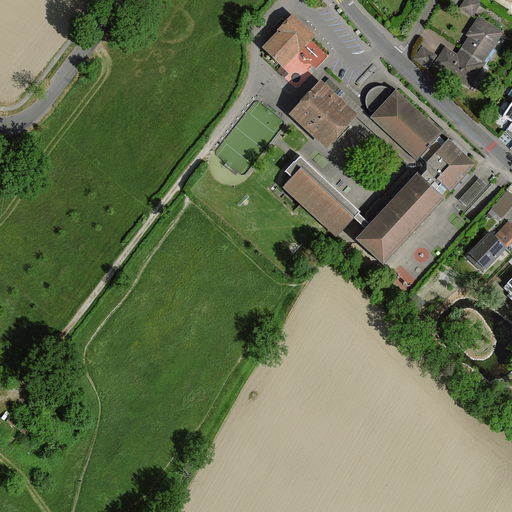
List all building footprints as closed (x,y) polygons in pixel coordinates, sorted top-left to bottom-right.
[(481,3),(476,0),(466,0),(461,8),(473,15),(481,3)] [(294,17),(264,49),(287,69),(302,51),(305,53),(315,42),(319,38),(294,17)] [(464,50),(480,60),(489,46),(492,48),(502,33),(480,18),(469,35),(473,37),(471,40),(469,40),(463,49),(464,50)] [(436,56),(423,47),(416,59),(429,67),(436,56)] [(484,64),(480,60),(464,50),(459,57),(446,49),(437,64),(457,77),(459,75),(471,83),(484,64)] [(361,118),(323,82),(292,116),(330,152),(361,118)] [(396,87),(370,114),(417,157),(442,130),(396,87)] [(476,162),(450,137),(425,162),(430,167),(422,175),(418,172),(370,222),(365,227),(356,237),(383,263),(446,197),(441,192),(447,186),(450,189),(476,162)] [(359,209),(300,154),(285,171),(292,177),(282,187),(336,236),(354,217),(365,227),(370,222),(357,211),(359,209)] [(489,187),(480,180),(462,200),(470,207),(489,187)] [(511,241),(511,225),(509,222),(511,218),(511,194),(509,191),(493,208),(508,222),(495,235),(491,231),(470,253),(486,268),(511,241)]
